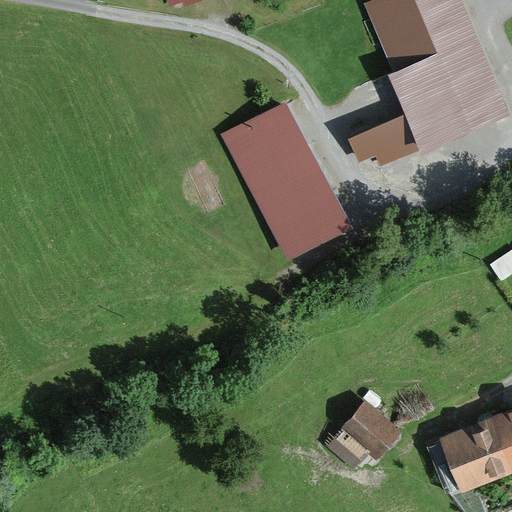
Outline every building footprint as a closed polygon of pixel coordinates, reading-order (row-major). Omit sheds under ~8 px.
[(511,89),(470,0),(380,0),(376,2),(444,147),(511,115),(511,89)] [(286,101),(222,135),(288,262),(353,228),(286,101)] [(421,110),(363,129),(376,166),(433,147),(421,110)] [(511,249),(492,263),(503,279),(511,273),(511,249)] [(374,397),(333,447),(365,474),(407,425),(374,397)] [(511,419),(461,438),(479,487),(511,474),(511,419)]
